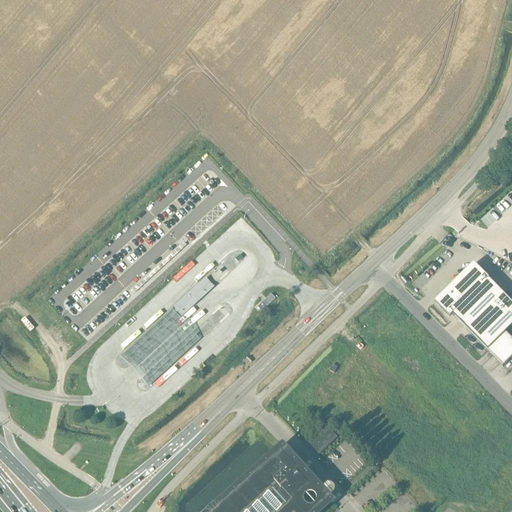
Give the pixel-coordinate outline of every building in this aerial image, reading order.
[(183,245),(130,293),(132,296),(186,248),(183,245)] [(474,264),(434,304),(450,319),(453,315),(489,351),(487,352),(503,367),(511,357),(511,340),(506,334),(511,327),(511,303),(489,280),(474,264)] [(205,281),(174,310),(178,322),(213,290),(205,281)] [(270,295),(256,308),(261,313),(275,300),(270,295)] [(200,342),(172,312),(120,359),(148,389),(200,342)] [(371,371),(349,392),(441,486),(449,478),(483,511),(490,511),(511,490),(382,359),(381,361),(371,371)] [(333,366),(329,373),(334,375),(338,369),(333,366)] [(323,426),(322,427),(310,438),(306,441),(305,442),(316,455),(317,454),(334,438),(326,429),(323,426)] [(333,511),(335,511),(302,474),(281,452),(278,455),(276,457),(214,511),(333,511)]
